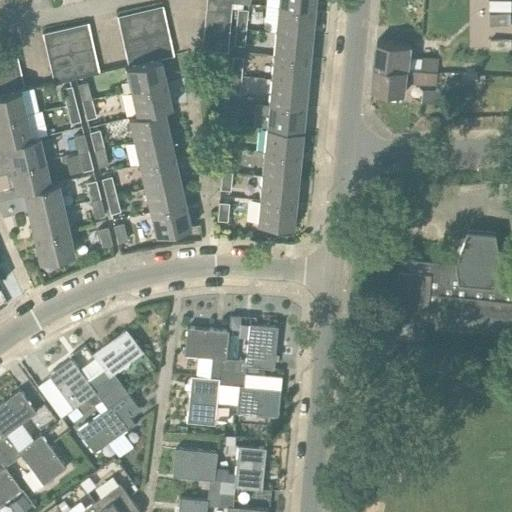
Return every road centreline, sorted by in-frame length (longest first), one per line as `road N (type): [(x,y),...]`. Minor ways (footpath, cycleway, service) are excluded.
road 1 (residential): [(0,342),(79,296),(170,269),(336,272)]
road 2 (residential): [(312,511),(336,272)]
road 3 (unclassified): [(346,150),(511,149)]
road 4 (residential): [(346,150),(360,0)]
road 5 (residential): [(336,272),(346,150)]
